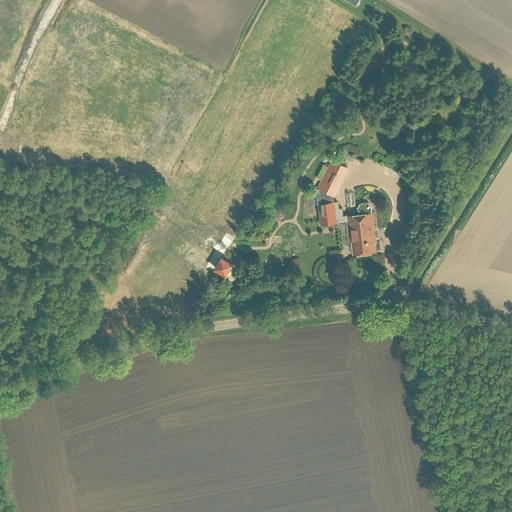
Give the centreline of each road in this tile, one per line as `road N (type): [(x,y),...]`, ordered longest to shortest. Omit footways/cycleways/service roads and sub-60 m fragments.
road 1 (tertiary): [(511,328),(373,306),(164,335),(0,389)]
road 2 (track): [(462,316),(486,511)]
road 3 (track): [(0,120),(57,0)]
